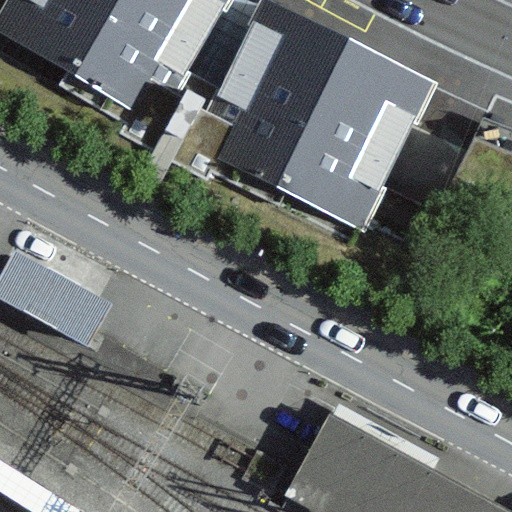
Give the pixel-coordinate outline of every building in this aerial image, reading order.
[(8,0),(0,14),(0,34),(65,73),(57,87),(124,123),(118,134),(161,157),(245,0),(8,0)] [(438,211),(387,187),(438,85),(267,0),(261,0),(258,6),(247,0),(245,0),(161,157),(207,182),(213,171),(277,206),(284,193),(363,233),(368,224),(418,248),(438,211)] [(511,131),(482,120),(444,199),(511,224),(511,131)] [(111,304),(13,252),(0,275),(0,299),(88,347),(111,304)] [(283,500),(305,511),(511,511),(511,509),(434,470),(440,457),(339,405),(333,417),(328,414),(299,469),(283,500)]
